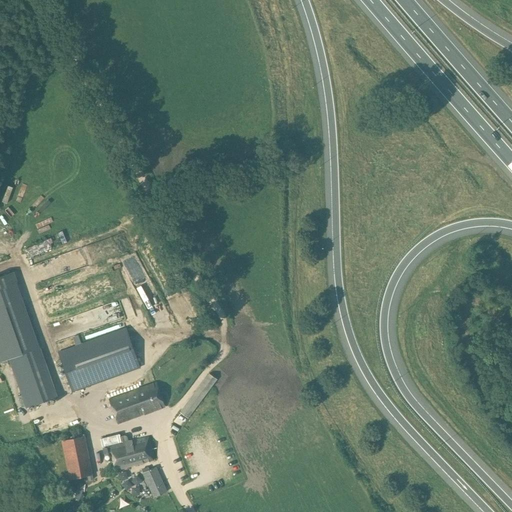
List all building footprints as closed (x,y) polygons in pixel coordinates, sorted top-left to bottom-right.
[(23,248),(27,258),(52,247),(48,237),(23,248)] [(27,408),(57,397),(40,348),(23,300),(0,308),(0,355),(2,362),(10,359),(27,408)] [(141,368),(127,328),(59,352),(73,393),(141,368)] [(218,380),(209,373),(180,412),(189,419),(218,380)] [(165,407),(157,383),(142,389),(110,400),(119,423),(165,407)] [(31,423),(34,434),(61,427),(58,416),(31,423)] [(84,433),(59,439),(67,479),(81,476),(93,474),(84,433)] [(155,461),(149,436),(110,446),(116,470),(155,461)] [(164,486),(151,492),(154,498),(167,492),(164,486)]
